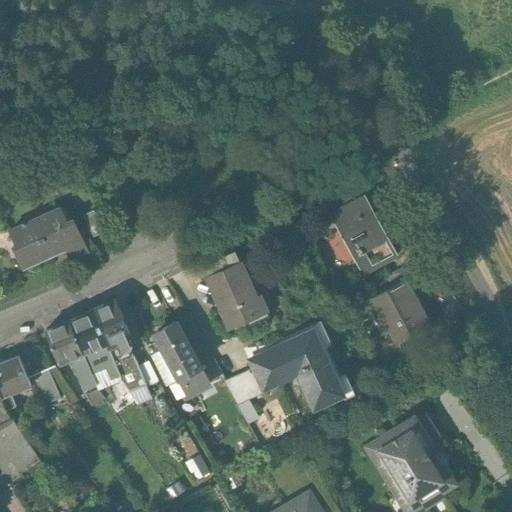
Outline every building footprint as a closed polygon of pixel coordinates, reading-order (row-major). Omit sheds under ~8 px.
[(383,242),(362,204),(366,202),(365,200),(330,219),(363,278),(398,259),(387,240),(383,242)] [(61,208),(13,231),(20,246),(14,249),(23,268),(66,247),(71,258),(89,250),(75,221),(69,224),(61,208)] [(235,251),(202,267),(207,278),(212,275),(240,263),(235,251)] [(240,263),(212,275),(228,311),(222,313),(230,330),(263,315),(240,263)] [(408,269),(386,280),(393,292),(410,283),(411,285),(415,283),(408,269)] [(393,292),(372,303),(396,349),(434,330),(411,285),(410,283),(393,292)] [(116,300),(92,311),(106,343),(115,339),(130,333),(116,300)] [(92,311),(69,321),(82,353),(98,347),(106,343),(92,311)] [(186,316),(175,322),(185,340),(196,334),(186,316)] [(69,321),(46,331),(60,363),(74,357),(82,353),(69,321)] [(175,322),(156,334),(181,379),(201,368),(185,340),(175,322)] [(313,331),(250,361),(253,369),(264,390),(297,375),(313,409),(343,394),(313,331)] [(132,368),(122,345),(115,339),(106,343),(119,374),(132,368)] [(119,374),(106,343),(98,347),(97,355),(107,379),(114,376),(119,374)] [(82,353),(74,357),(74,367),(84,390),(90,387),(96,385),(82,353)] [(18,355),(0,362),(0,393),(2,397),(8,394),(30,385),(18,355)] [(132,368),(119,374),(127,386),(130,390),(144,384),(136,366),(132,368)] [(48,367),(35,373),(48,402),(61,396),(48,367)] [(208,380),(201,368),(181,379),(186,386),(192,382),(195,387),(208,380)] [(253,369),(224,383),(237,405),(265,392),(264,390),(253,369)] [(119,374),(114,376),(116,381),(111,383),(115,391),(127,386),(119,374)] [(96,385),(90,387),(91,391),(85,394),(90,404),(104,398),(97,387),(96,385)] [(10,398),(8,394),(2,397),(8,410),(17,407),(13,397),(10,398)] [(8,410),(2,397),(0,397),(0,424),(1,427),(14,420),(8,410)] [(426,417),(399,434),(401,437),(393,442),(388,434),(365,448),(396,497),(401,494),(406,495),(416,510),(424,505),(426,509),(442,498),(440,495),(456,485),(445,467),(441,469),(431,454),(444,446),(442,444),(445,442),(430,417),(427,419),(426,417)] [(321,511),(309,492),(284,507),(287,511),(321,511)]
